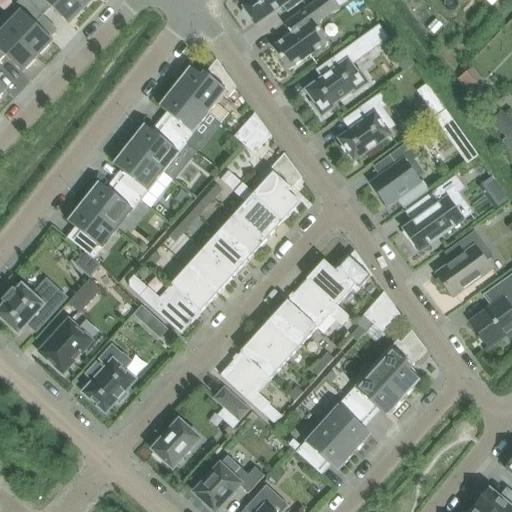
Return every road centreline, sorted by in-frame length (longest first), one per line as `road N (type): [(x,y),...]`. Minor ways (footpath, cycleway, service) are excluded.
road 1 (residential): [(109,463),(340,208)]
road 2 (residential): [(190,12),(0,252)]
road 3 (residential): [(340,208),(213,29),(190,12)]
road 4 (residential): [(463,380),(340,208)]
road 5 (residential): [(137,0),(0,142)]
road 6 (residential): [(344,511),(463,380)]
road 7 (residential): [(0,359),(109,463)]
